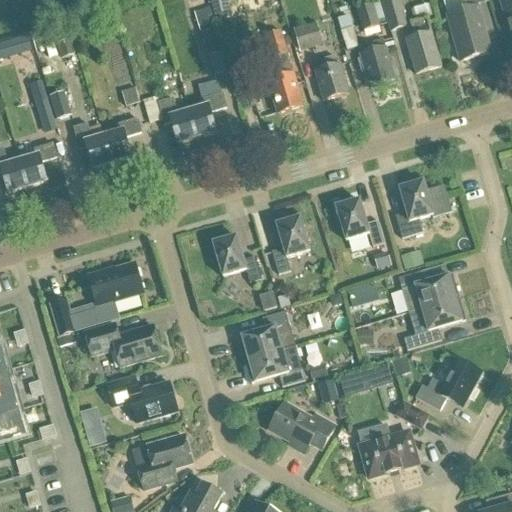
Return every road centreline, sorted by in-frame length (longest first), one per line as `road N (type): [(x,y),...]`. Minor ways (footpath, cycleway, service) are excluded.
road 1 (residential): [(338,511),(235,456),(222,438),(158,214)]
road 2 (residential): [(158,214),(471,124)]
road 3 (residential): [(511,324),(492,263),(498,213),(471,124)]
road 4 (residential): [(0,260),(158,214)]
road 5 (residential): [(440,495),(455,486),(511,374)]
